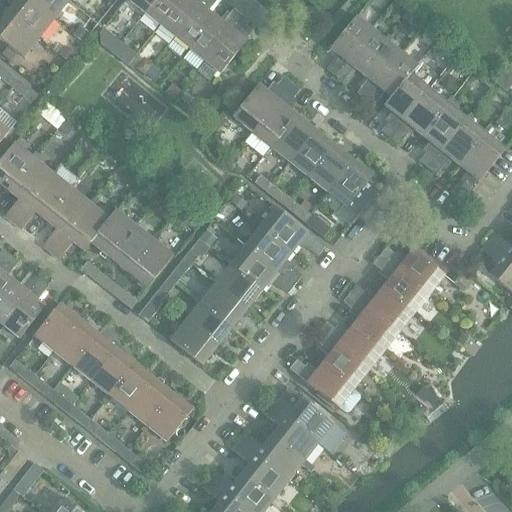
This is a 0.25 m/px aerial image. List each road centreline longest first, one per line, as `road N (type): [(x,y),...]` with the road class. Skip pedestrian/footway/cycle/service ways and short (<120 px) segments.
road 1 (residential): [(223,401),(0,227)]
road 2 (residential): [(223,401),(397,188)]
road 3 (residential): [(397,188),(385,160),(237,0)]
road 4 (residential): [(133,511),(0,408)]
road 5 (residential): [(133,511),(223,401)]
